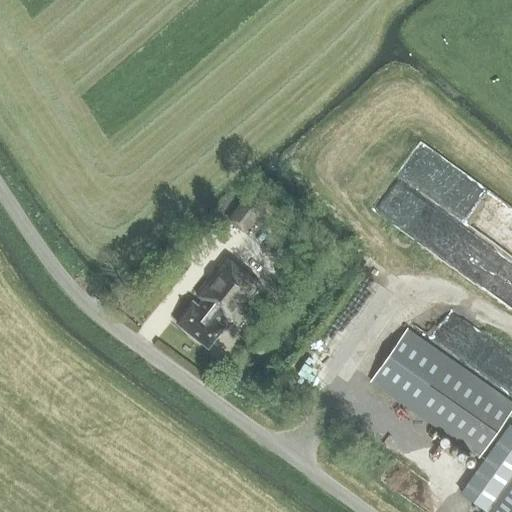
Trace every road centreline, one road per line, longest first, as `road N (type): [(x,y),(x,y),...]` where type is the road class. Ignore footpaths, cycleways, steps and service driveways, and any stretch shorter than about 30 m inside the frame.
road 1 (unclassified): [(364,511),(88,306),(0,191)]
road 2 (track): [(511,327),(437,302),(393,309),(287,456)]
